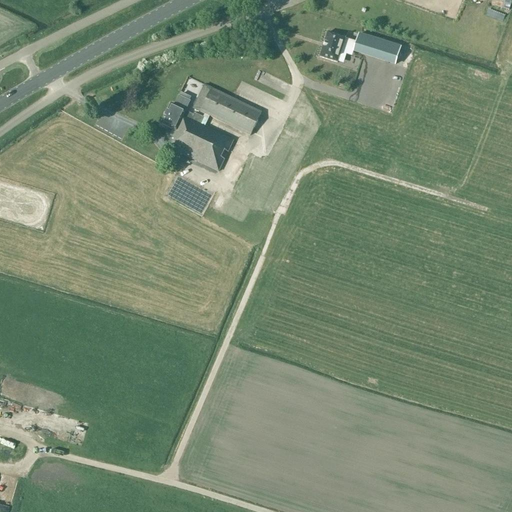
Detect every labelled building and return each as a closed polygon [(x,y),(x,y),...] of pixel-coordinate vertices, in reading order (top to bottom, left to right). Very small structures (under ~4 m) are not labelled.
[(401,48),(359,34),(356,43),(345,39),(345,38),(328,33),(320,57),(343,65),(345,56),(351,58),(353,52),(395,65),(401,48)] [(423,63),(425,55),(409,52),(408,60),(423,63)] [(258,75),(256,80),(264,84),(266,79),(258,75)] [(260,111),(212,88),(201,112),(249,134),(260,111)] [(174,141),(170,149),(218,172),(233,141),(201,125),(204,118),(194,114),(193,116),(186,112),(171,104),(161,124),(176,131),(172,140),(174,141)] [(296,161),(304,148),(298,145),(290,158),(296,161)] [(173,186),(165,194),(171,200),(179,193),(173,186)] [(241,223),(247,209),(219,196),(212,209),(241,223)] [(19,399),(22,384),(8,382),(5,397),(19,399)] [(18,413),(35,419),(44,393),(27,388),(18,413)] [(0,511),(6,511),(11,496),(0,492),(0,511)]
